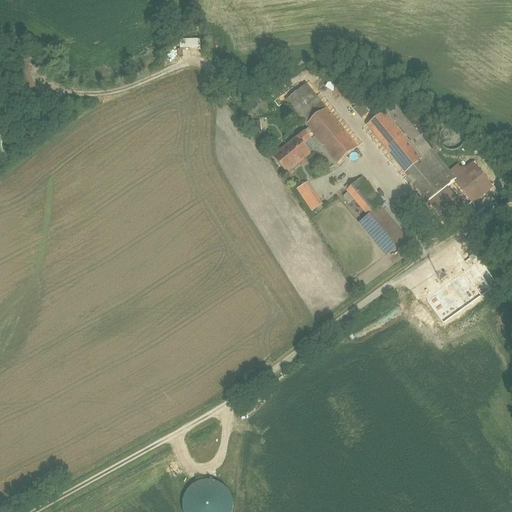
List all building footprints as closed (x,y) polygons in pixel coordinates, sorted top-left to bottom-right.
[(34,94),(18,60),(8,64),(24,98),(34,94)] [(356,152),(304,89),(283,106),(289,113),(306,135),(312,141),(335,169),(356,152)] [(352,114),(365,130),(379,119),(366,103),(356,110),(352,114)] [(483,198),(461,171),(451,179),(394,107),(379,119),(365,130),(364,131),(442,230),(483,198)] [(249,131),(260,131),(260,120),(248,121),(249,131)] [(461,135),(458,132),(453,129),(448,129),(443,130),(439,134),(437,138),(436,143),(438,148),(441,152),(445,154),(451,155),(456,154),(460,150),(462,146),(463,141),(461,135)] [(302,139),(296,144),(294,142),(270,162),(285,180),(309,160),(301,150),(307,145),(302,139)] [(309,181),(296,187),(307,211),(320,205),(309,181)] [(377,212),(375,214),(370,207),(376,201),(360,182),(343,196),(365,222),(356,229),(384,263),(405,245),(377,212)]
